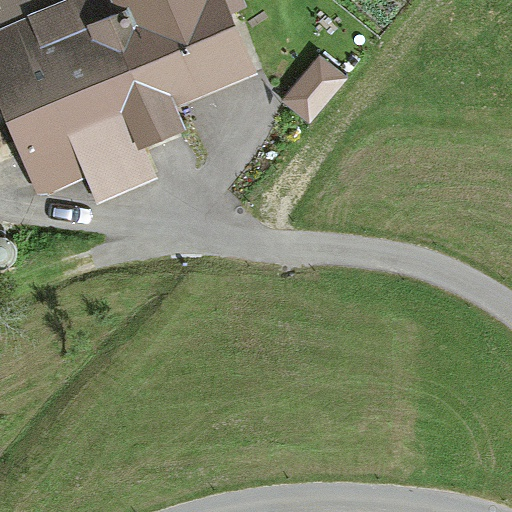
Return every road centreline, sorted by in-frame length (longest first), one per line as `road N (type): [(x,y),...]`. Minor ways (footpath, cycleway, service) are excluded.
road 1 (track): [(0,202),(217,243),(388,296),(423,315),(454,337),(485,400),(488,511)]
road 2 (unclassified): [(206,511),(303,496),(461,511)]
